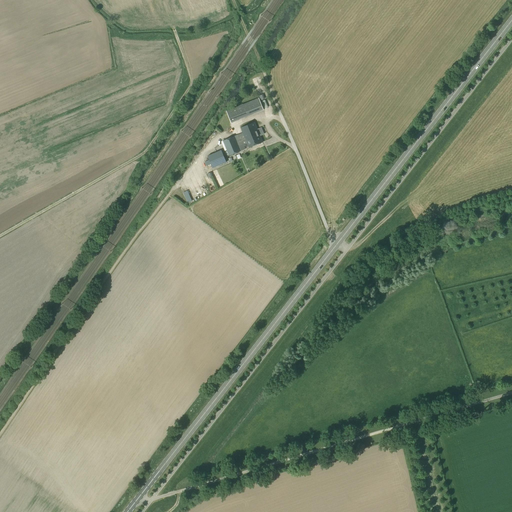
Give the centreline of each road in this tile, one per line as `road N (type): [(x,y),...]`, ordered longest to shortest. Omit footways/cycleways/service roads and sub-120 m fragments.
road 1 (primary): [(138,498),(511,20)]
road 2 (unclassified): [(138,498),(511,392)]
